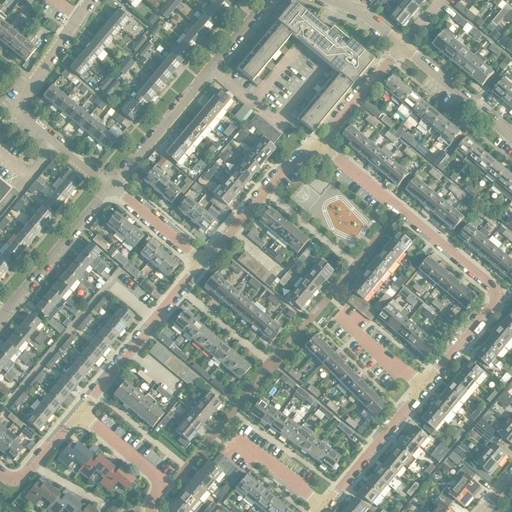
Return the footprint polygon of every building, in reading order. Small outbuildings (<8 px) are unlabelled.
[(169,0),(167,3),(175,10),(182,1),(180,0),(169,0)] [(217,0),(211,7),(221,16),(230,6),(222,0),(217,0)] [(419,10),(407,0),(406,0),(399,8),(411,19),(419,10)] [(427,0),(426,0),(407,0),(419,10),(427,0)] [(175,10),(167,3),(159,13),(166,20),(175,10)] [(465,16),(469,11),(459,3),(455,8),(465,16)] [(277,23),(237,70),(258,88),(262,83),(256,78),(265,67),(271,72),(275,67),(269,62),(278,52),(284,57),(288,52),(282,47),(291,36),(297,41),(329,68),(335,73),(326,84),(320,79),(316,84),(322,89),(313,99),(307,94),(303,99),(309,104),(300,115),(294,110),(290,115),(295,119),(304,127),(302,129),(310,136),(354,83),(361,74),(359,73),(370,59),(369,58),(334,28),(329,33),(317,23),(294,4),(278,23),(277,22),(277,23)] [(492,22),(497,27),(511,9),(507,5),(492,22)] [(221,16),(211,7),(203,17),(213,25),(221,16)] [(411,19),(399,8),(391,18),(403,28),(411,19)] [(110,21),(121,30),(129,20),(119,11),(110,21)] [(469,11),(465,16),(472,22),(476,17),(469,11)] [(464,29),(468,24),(458,16),(454,21),(464,29)] [(213,25),(203,17),(195,26),(205,35),(213,25)] [(50,21),(46,27),(55,33),(59,28),(50,21)] [(121,30),(110,21),(102,31),(113,40),(121,30)] [(3,22),(0,25),(0,41),(0,42),(11,29),(13,30),(16,27),(12,24),(9,27),(3,22)] [(155,36),(160,30),(156,26),(151,32),(155,36)] [(205,35),(195,26),(187,36),(197,45),(205,35)] [(474,37),(478,33),(473,28),(469,33),(474,37)] [(9,49),(19,36),(13,30),(11,29),(0,42),(9,49)] [(443,54),(455,40),(457,37),(448,30),(446,32),(445,32),(433,46),(443,54)] [(94,40),(104,49),(113,40),(102,31),(94,40)] [(495,31),(490,36),(497,42),(501,36),(495,31)] [(478,33),(474,37),(478,41),(482,36),(478,33)] [(19,36),(9,49),(17,55),(27,43),(29,44),(33,40),(29,37),(26,41),(19,36)] [(197,45),(187,36),(179,46),(189,54),(197,45)] [(136,43),(140,47),(145,40),(142,37),(136,43)] [(507,51),(511,46),(502,38),(497,44),(505,50),(507,51)] [(86,50),(96,59),(104,49),(94,40),(86,50)] [(455,40),(443,54),(453,62),(464,48),(455,40)] [(143,48),(146,51),(151,45),(148,42),(143,48)] [(27,43),(17,55),(25,62),(36,50),(29,44),(27,43)] [(136,43),(131,49),(135,53),(140,47),(136,43)] [(493,54),(497,49),(492,45),(488,50),(493,54)] [(189,54),(179,46),(171,55),(181,64),(189,54)] [(146,51),(143,48),(137,55),(141,58),(146,51)] [(464,48),(453,62),(462,71),(474,56),(464,48)] [(497,49),(493,54),(498,57),(502,53),(497,49)] [(78,60),(88,68),(96,59),(86,50),(78,60)] [(474,56),(462,71),(472,79),(484,65),(484,64),(486,61),(477,53),(474,56)] [(181,64),(171,55),(162,65),(173,74),(181,64)] [(127,57),(121,64),(129,70),(134,64),(127,57)] [(504,71),(511,61),(507,57),(499,67),(504,71)] [(88,68),(78,60),(69,69),(80,78),(88,68)] [(121,74),(118,77),(124,82),(128,78),(125,75),(129,70),(121,64),(116,70),(121,74)] [(173,74),(162,65),(154,75),(165,83),(173,74)] [(484,65),(472,79),(482,87),(494,73),(484,65)] [(66,79),(69,75),(65,71),(61,75),(66,79)] [(493,93),(503,102),(511,90),(511,85),(505,79),(506,78),(502,73),(490,88),(494,92),(493,93)] [(165,83),(154,75),(146,84),(157,93),(165,83)] [(104,82),(108,85),(113,79),(109,76),(104,82)] [(110,87),(114,90),(119,84),(121,86),(122,84),(127,88),(129,86),(124,82),(118,77),(115,81),(110,87)] [(391,100),(403,85),(393,77),(384,88),(385,89),(385,95),(391,100)] [(108,85),(104,82),(99,88),(103,91),(108,85)] [(80,91),(83,87),(79,83),(75,87),(80,91)] [(157,93),(146,84),(138,94),(148,103),(157,93)] [(400,107),(412,93),(403,85),(391,100),(400,107)] [(52,105),(61,94),(52,86),(43,97),(52,105)] [(83,87),(80,91),(84,95),(88,91),(83,87)] [(114,90),(110,87),(105,93),(109,96),(114,90)] [(511,90),(503,102),(511,109),(511,90)] [(211,100),(223,109),(231,100),(219,91),(211,100)] [(409,117),(422,101),(412,93),(400,107),(398,110),(408,118),(409,117)] [(61,94),(52,105),(61,113),(70,102),(61,94)] [(148,103),(138,94),(130,104),(140,112),(148,103)] [(98,106),(101,102),(97,98),(93,103),(98,106)] [(204,109),(215,119),(223,109),(211,100),(204,109)] [(419,125),(432,109),(422,101),(409,117),(419,125)] [(70,102),(61,113),(71,120),(80,110),(70,102)] [(101,102),(98,106),(102,110),(106,106),(101,102)] [(383,115),(370,104),(367,102),(363,106),(379,119),(383,115)] [(140,112),(130,104),(122,114),(132,122),(140,112)] [(244,105),(234,117),(240,122),(239,123),(241,125),(245,121),(246,120),(253,112),(244,105)] [(196,118),(207,128),(215,119),(204,109),(196,118)] [(432,128),(441,117),(432,109),(419,125),(428,133),(432,128)] [(80,110),(71,120),(80,128),(89,117),(80,110)] [(110,110),(103,119),(105,121),(109,116),(111,117),(114,113),(110,110)] [(111,117),(112,119),(107,126),(107,128),(109,130),(116,122),(120,125),(124,121),(114,113),(111,117)] [(253,128),(261,118),(257,115),(249,124),(253,128)] [(370,124),(373,120),(369,116),(365,121),(370,124)] [(89,117),(80,128),(89,136),(98,125),(89,117)] [(386,125),(390,120),(385,117),(381,121),(386,125)] [(441,117),(432,128),(441,136),(437,140),(438,141),(451,125),(441,117)] [(188,127),(200,137),(207,128),(196,118),(188,127)] [(257,131),(265,122),(261,118),(253,128),(257,131)] [(121,124),(126,129),(130,124),(125,120),(124,121),(121,124)] [(373,120),(370,124),(374,128),(378,123),(373,120)] [(390,120),(386,125),(391,129),(394,124),(390,120)] [(261,134),(269,125),(265,122),(257,131),(261,134)] [(227,129),(232,132),(235,128),(231,124),(227,129)] [(98,125),(89,136),(98,143),(107,133),(98,125)] [(265,138),(273,129),(269,125),(261,134),(265,138)] [(451,125),(438,141),(441,144),(443,142),(449,147),(461,133),(451,125)] [(181,137),(192,146),(200,137),(188,127),(181,137)] [(350,148),(361,135),(351,127),(340,140),(350,148)] [(232,132),(227,129),(223,133),(228,137),(232,132)] [(269,141),(277,132),(273,129),(265,138),(269,141)] [(236,134),(243,140),(247,135),(243,131),(241,130),(236,134)] [(277,132),(269,141),(273,145),(281,136),(277,132)] [(389,140),(393,136),(388,132),(384,136),(389,140)] [(107,133),(98,143),(108,151),(117,141),(107,133)] [(405,141),(409,136),(404,133),(401,137),(405,141)] [(243,140),(236,134),(233,139),(235,140),(239,144),(243,140)] [(361,135),(350,148),(360,156),(370,143),(361,135)] [(393,136),(389,140),(393,144),(397,140),(393,136)] [(409,136),(405,141),(410,145),(414,140),(409,136)] [(173,146),(184,155),(192,146),(181,137),(173,146)] [(458,150),(454,153),(464,162),(477,147),(467,138),(458,150)] [(253,149),(267,160),(275,150),(262,139),(253,149)] [(212,147),(216,151),(220,146),(215,143),(212,147)] [(370,143),(360,156),(369,164),(380,151),(370,143)] [(184,155),(173,146),(165,155),(176,165),(184,155)] [(216,151),(212,147),(208,152),(212,155),(216,151)] [(477,147),(464,162),(474,170),(477,166),(487,155),(477,147)] [(220,153),(227,159),(231,154),(224,148),(220,153)] [(408,156),(411,152),(407,148),(403,152),(408,156)] [(246,158),(259,169),(267,160),(253,149),(246,158)] [(424,157),(428,152),(423,149),(420,153),(424,157)] [(380,151),(369,164),(379,171),(389,159),(380,151)] [(411,152),(408,156),(412,160),(416,155),(411,152)] [(437,168),(447,155),(443,152),(433,164),(437,168)] [(227,159),(220,153),(217,157),(219,159),(223,163),(227,159)] [(447,155),(437,168),(442,172),(452,159),(447,155)] [(487,174),(496,163),(487,155),(477,166),(487,174)] [(238,167),(251,179),(259,169),(246,158),(238,167)] [(389,159),(379,171),(388,179),(399,167),(389,159)] [(152,189),(172,166),(166,161),(161,168),(156,165),(143,181),(152,189)] [(196,165),(203,171),(207,166),(200,161),(196,165)] [(492,186),(505,171),(496,163),(487,174),(496,182),(492,186)] [(47,168),(51,172),(55,167),(51,164),(47,168)] [(203,171),(196,165),(192,170),(197,174),(197,173),(199,175),(203,171)] [(175,169),(172,166),(152,189),(161,197),(171,185),(162,177),(169,169),(172,172),(175,169)] [(230,177),(243,188),(251,179),(238,167),(230,177)] [(399,167),(388,179),(398,188),(409,175),(399,167)] [(51,172),(47,168),(43,173),(47,177),(51,172)] [(204,172),(211,178),(215,173),(210,169),(208,168),(204,172)] [(433,178),(437,173),(433,169),(429,174),(433,178)] [(502,194),(511,182),(511,176),(505,171),(492,186),(502,194)] [(211,178),(204,172),(201,177),(207,182),(211,178)] [(63,182),(74,191),(82,182),(71,173),(63,182)] [(437,173),(433,178),(438,181),(442,177),(437,173)] [(455,182),(458,178),(454,174),(450,179),(455,182)] [(31,187),(36,190),(41,194),(45,189),(42,186),(46,182),(40,177),(35,182),(31,187)] [(221,186),(235,198),(243,188),(230,177),(221,186)] [(415,199),(426,187),(416,179),(406,191),(415,199)] [(0,203),(10,191),(0,182),(0,203)] [(56,191),(66,200),(74,191),(63,182),(56,191)] [(511,202),(511,201),(511,182),(502,194),(511,202)] [(171,185),(161,197),(171,205),(181,193),(171,185)] [(196,194),(201,188),(197,185),(193,190),(196,194)] [(452,194),(456,189),(452,185),(448,190),(452,194)] [(235,198),(221,186),(213,196),(214,197),(209,202),(222,212),(226,207),(227,207),(235,198)] [(469,195),(473,190),(468,186),(465,191),(469,195)] [(426,187),(415,199),(425,207),(435,195),(426,187)] [(456,189),(452,194),(457,197),(461,193),(456,189)] [(473,190),(469,195),(474,198),(477,194),(473,190)] [(48,200),(59,210),(66,200),(56,191),(48,200)] [(435,195),(425,207),(434,215),(445,203),(435,195)] [(186,218),(196,206),(187,198),(177,210),(186,218)] [(16,205),(20,209),(25,204),(20,200),(16,205)] [(40,210),(51,219),(59,210),(48,200),(40,210)] [(467,206),(472,210),(475,205),(471,201),(467,206)] [(488,211),(492,206),(487,202),(484,207),(488,211)] [(445,203),(434,215),(444,223),(455,210),(445,203)] [(20,209),(16,205),(12,209),(17,213),(20,209)] [(196,206),(186,218),(195,225),(206,214),(196,206)] [(492,206),(488,211),(493,214),(497,210),(492,206)] [(209,209),(206,214),(214,221),(218,217),(209,209)] [(268,230),(279,217),(270,209),(258,222),(268,230)] [(32,219),(43,228),(51,219),(40,210),(32,219)] [(455,210),(444,223),(454,231),(464,219),(455,210)] [(115,234),(124,222),(115,214),(105,226),(115,234)] [(206,214),(195,225),(205,233),(215,221),(206,214)] [(488,223),(491,219),(487,215),(483,219),(488,223)] [(277,238),(289,225),(279,217),(268,230),(277,238)] [(1,223),(5,227),(9,222),(4,219),(1,223)] [(25,228),(36,237),(43,228),(32,219),(25,228)] [(491,219),(488,223),(492,227),(496,223),(491,219)] [(124,241),(134,230),(124,222),(115,234),(124,241)] [(287,246),(298,232),(289,225),(277,238),(287,246)] [(468,246),(479,234),(469,225),(459,238),(468,246)] [(17,237),(28,246),(36,237),(25,228),(17,237)] [(134,230),(124,241),(133,249),(143,237),(134,230)] [(507,239),(510,235),(506,231),(502,235),(507,239)] [(256,245),(260,240),(250,232),(246,237),(256,245)] [(298,232),(287,246),(297,254),(308,240),(298,232)] [(390,242),(404,254),(412,244),(412,243),(416,238),(408,232),(404,237),(399,232),(390,242)] [(479,234),(468,246),(478,254),(488,242),(479,234)] [(102,249),(106,243),(97,236),(92,241),(102,249)] [(9,246),(20,255),(28,246),(17,237),(9,246)] [(260,240),(256,245),(261,248),(264,244),(260,240)] [(404,254),(390,242),(382,252),(396,263),(404,254)] [(488,242),(478,254),(487,262),(498,250),(488,242)] [(106,243),(102,249),(105,252),(110,246),(106,243)] [(149,262),(159,251),(149,243),(140,255),(149,262)] [(90,244),(82,254),(103,272),(107,268),(101,262),(96,258),(100,253),(90,244)] [(1,255),(12,265),(20,255),(9,246),(1,255)] [(413,261),(417,265),(431,249),(426,246),(422,251),(421,251),(413,261)] [(498,250),(487,262),(497,270),(507,257),(498,250)] [(158,270),(168,258),(159,251),(149,262),(158,270)] [(242,264),(250,255),(245,251),(237,260),(242,264)] [(275,261),(279,256),(275,252),(271,257),(275,261)] [(396,263),(382,252),(375,261),(388,273),(396,263)] [(100,275),(103,272),(82,254),(74,263),(85,272),(85,271),(89,266),(94,270),(100,275)] [(123,268),(127,263),(128,261),(119,254),(114,259),(123,267),(123,268)] [(0,257),(0,269),(5,274),(12,265),(1,255),(0,257)] [(250,255),(242,264),(247,268),(254,259),(250,255)] [(298,259),(303,263),(306,259),(302,255),(298,259)] [(279,256),(275,261),(279,265),(284,260),(279,256)] [(511,261),(507,257),(497,270),(506,278),(511,271),(511,261)] [(168,258),(158,270),(168,278),(178,266),(168,258)] [(428,279),(439,266),(429,258),(418,271),(428,279)] [(254,259),(247,268),(251,272),(258,263),(254,259)] [(303,263),(298,259),(294,264),(299,268),(303,263)] [(311,270),(324,282),(333,272),(319,261),(311,270)] [(388,273),(375,261),(367,271),(380,282),(388,273)] [(417,265),(413,261),(409,266),(414,269),(417,265)] [(234,271),(238,266),(233,262),(229,267),(234,271)] [(85,272),(74,263),(66,272),(77,281),(85,272)] [(127,263),(123,268),(123,267),(122,268),(135,279),(140,273),(132,267),(127,263)] [(258,263),(251,272),(255,276),(263,267),(258,263)] [(238,266),(234,271),(239,275),(242,270),(238,266)] [(438,287),(448,274),(439,266),(428,279),(438,287)] [(263,267),(255,276),(260,280),(268,271),(263,267)] [(324,282),(311,270),(303,280),(316,291),(324,282)] [(77,281),(81,284),(84,281),(85,281),(90,275),(85,271),(85,272),(77,281)] [(264,283),(272,274),(268,271),(260,280),(264,283)] [(380,282),(367,271),(359,280),(372,291),(380,282)] [(59,281),(69,290),(77,281),(66,272),(59,281)] [(214,295),(224,282),(215,274),(204,287),(214,295)] [(272,274),(264,283),(269,287),(277,278),(272,274)] [(282,278),(287,282),(291,278),(286,274),(282,278)] [(447,295),(458,282),(448,274),(438,287),(447,295)] [(397,280),(402,284),(406,279),(401,275),(397,280)] [(253,287),(256,282),(252,278),(248,283),(253,287)] [(287,282),(282,278),(278,283),(283,287),(287,282)] [(416,280),(413,278),(406,285),(409,288),(416,280)] [(143,288),(147,283),(144,280),(139,285),(143,288)] [(295,289),(309,301),(316,291),(303,280),(295,289)] [(355,293),(360,297),(364,301),(372,291),(359,280),(351,290),(355,293)] [(402,284),(397,280),(394,285),(398,288),(402,284)] [(51,290),(61,299),(69,290),(59,281),(51,290)] [(84,281),(81,284),(78,289),(85,294),(88,290),(92,293),(95,289),(85,281),(84,281)] [(224,282),(214,295),(223,303),(234,290),(224,282)] [(256,282),(253,287),(257,290),(261,286),(256,282)] [(457,302),(467,290),(458,282),(447,295),(457,302)] [(147,283),(143,288),(151,295),(155,290),(147,283)] [(417,292),(421,287),(416,284),(411,290),(416,294),(417,292)] [(389,289),(395,294),(399,289),(393,285),(389,289)] [(421,287),(417,292),(422,296),(426,291),(421,287)] [(309,301),(295,289),(290,296),(288,294),(284,300),(291,307),(293,305),(300,310),(309,301)] [(395,294),(389,289),(385,294),(390,298),(392,298),(395,294)] [(43,300),(54,308),(61,299),(51,290),(43,300)] [(234,290),(223,303),(233,311),(243,298),(234,290)] [(467,290),(457,302),(466,311),(477,298),(467,290)] [(360,297),(355,293),(347,303),(352,306),(360,297)] [(272,303),(276,298),(271,294),(267,299),(272,303)] [(408,303),(414,296),(411,294),(405,301),(408,303)] [(414,296),(408,303),(413,307),(416,302),(419,300),(414,296)] [(360,297),(352,306),(357,310),(364,301),(360,297)] [(98,304),(102,308),(108,301),(104,298),(98,304)] [(243,298),(233,311),(242,319),(253,306),(243,298)] [(276,298),(272,303),(276,307),(280,302),(276,298)] [(66,303),(77,313),(81,308),(76,305),(69,299),(66,303)] [(436,308),(440,303),(435,299),(431,304),(436,308)] [(54,308),(43,300),(35,309),(46,318),(54,308)] [(364,301),(357,310),(361,314),(369,305),(364,301)] [(393,301),(389,305),(399,313),(403,309),(393,301)] [(77,313),(66,303),(63,307),(69,312),(74,316),(77,313)] [(440,303),(436,308),(440,312),(444,307),(440,303)] [(102,308),(98,304),(93,310),(97,313),(102,308)] [(369,305),(361,314),(366,318),(373,309),(369,305)] [(388,327),(399,313),(389,305),(378,319),(388,327)] [(253,306),(242,319),(252,327),(263,314),(253,306)] [(114,317),(126,328),(134,318),(122,307),(114,317)] [(373,309),(366,318),(370,321),(378,312),(373,309)] [(291,319),(295,315),(290,310),(286,315),(291,319)] [(427,319),(431,314),(426,310),(422,315),(427,319)] [(173,324),(183,332),(193,320),(183,311),(173,324)] [(399,313),(388,327),(397,335),(409,321),(399,313)] [(263,314),(252,327),(261,335),(272,322),(263,314)] [(431,314),(427,319),(431,323),(435,318),(431,314)] [(22,325),(33,333),(40,324),(30,315),(22,325)] [(455,324),(459,319),(454,315),(450,320),(455,324)] [(88,317),(82,323),(86,326),(91,320),(88,317)] [(126,328),(114,317),(106,327),(118,337),(126,328)] [(500,328),(511,338),(511,322),(508,318),(500,328)] [(60,334),(64,329),(52,319),(48,325),(60,334)] [(192,340),(203,328),(193,320),(183,332),(192,340)] [(409,321),(397,335),(407,343),(418,329),(409,321)] [(272,322),(261,335),(271,343),(282,330),(272,322)] [(86,326),(82,323),(77,329),(81,332),(86,326)] [(15,334),(25,343),(33,333),(22,325),(15,334)] [(446,335),(450,330),(445,326),(441,331),(446,335)] [(118,337),(106,327),(98,336),(110,347),(118,337)] [(202,348),(212,336),(203,328),(192,340),(202,348)] [(492,337),(505,349),(511,340),(511,338),(500,328),(492,337)] [(418,329),(407,343),(416,351),(428,337),(418,329)] [(41,346),(47,339),(40,333),(34,341),(41,346)] [(7,343),(17,352),(25,343),(15,334),(7,343)] [(72,335),(66,342),(70,345),(76,339),(72,335)] [(110,347),(98,336),(90,346),(102,356),(110,347)] [(211,356),(222,343),(212,336),(202,348),(211,356)] [(313,356),(325,345),(316,336),(304,347),(313,356)] [(159,341),(165,346),(169,342),(162,337),(159,341)] [(428,337),(416,351),(426,359),(437,345),(428,337)] [(484,347),(500,361),(497,358),(505,349),(492,337),(484,347)] [(70,345),(66,342),(61,348),(65,351),(70,345)] [(0,351),(0,353),(9,361),(10,361),(17,352),(7,343),(0,351)] [(221,364),(231,351),(222,343),(211,356),(221,364)] [(153,357),(161,347),(157,344),(149,353),(153,357)] [(322,365),(333,354),(325,345),(313,356),(322,365)] [(102,356),(90,346),(82,355),(94,366),(102,356)] [(158,361),(166,351),(161,347),(153,357),(158,361)] [(500,361),(484,347),(475,357),(489,368),(492,364),(495,367),(500,361)] [(178,357),(182,353),(176,348),(172,352),(178,357)] [(166,351),(158,361),(163,365),(171,355),(166,351)] [(230,372),(241,359),(231,351),(221,364),(230,372)] [(22,356),(28,361),(32,357),(25,352),(22,356)] [(0,368),(2,370),(9,361),(0,353),(0,368)] [(188,358),(182,353),(178,357),(185,362),(188,358)] [(330,374),(342,362),(333,354),(322,365),(330,374)] [(56,355),(50,361),(54,364),(60,358),(56,355)] [(94,366),(82,355),(74,365),(86,375),(94,366)] [(171,355),(163,365),(167,368),(175,359),(171,355)] [(28,361),(22,356),(19,359),(32,370),(35,366),(28,361)] [(175,359),(167,368),(172,372),(180,363),(175,359)] [(241,359),(230,372),(240,380),(250,367),(241,359)] [(2,370),(7,374),(10,370),(14,365),(10,361),(9,361),(2,370)] [(54,364),(50,361),(45,367),(49,370),(54,364)] [(339,383),(351,371),(342,362),(330,374),(339,383)] [(180,363),(172,372),(176,376),(184,367),(180,363)] [(470,363),(462,373),(479,387),(479,386),(476,384),(478,381),(480,381),(482,381),(484,380),(485,379),(486,377),(486,375),(485,373),(484,372),(483,374),(470,363)] [(197,372),(200,369),(195,364),(192,368),(197,372)] [(86,375),(74,365),(66,374),(78,385),(86,375)] [(181,380),(189,371),(184,367),(176,376),(181,380)] [(207,374),(200,369),(197,372),(204,378),(207,374)] [(292,378),(296,373),(291,369),(287,374),(292,378)] [(6,374),(13,379),(16,376),(10,370),(7,374),(6,374)] [(143,380),(146,375),(140,370),(137,375),(143,380)] [(207,393),(211,396),(214,392),(189,371),(181,380),(186,384),(190,379),(195,384),(196,383),(207,393)] [(348,392),(360,380),(351,371),(339,383),(348,392)] [(296,373),(292,378),(296,381),(300,377),(296,373)] [(476,390),(479,387),(462,373),(454,382),(468,393),(470,390),(472,391),(474,391),(476,390)] [(13,379),(6,374),(3,378),(10,383),(13,379)] [(40,374),(34,380),(38,383),(43,377),(40,374)] [(78,385),(66,374),(58,384),(70,394),(78,385)] [(146,375),(143,380),(149,385),(152,381),(146,375)] [(286,384),(289,380),(283,375),(280,379),(286,384)] [(190,379),(186,384),(191,388),(195,384),(190,379)] [(216,388),(219,384),(213,379),(210,383),(216,388)] [(38,383),(34,380),(29,386),(33,389),(38,383)] [(289,380),(286,384),(292,390),(295,386),(289,380)] [(356,401),(368,389),(360,380),(348,392),(356,401)] [(446,392),(460,403),(462,400),(464,401),(466,401),(471,396),(468,393),(454,382),(446,392)] [(123,404),(134,391),(124,383),(113,396),(123,404)] [(501,396),(510,404),(511,402),(511,397),(511,396),(511,394),(511,390),(511,389),(511,383),(505,392),(501,396)] [(0,392),(6,398),(10,393),(0,384),(0,392)] [(70,394),(58,384),(50,393),(62,404),(70,394)] [(219,384),(216,388),(223,394),(226,390),(219,384)] [(311,394),(315,389),(310,385),(306,390),(311,394)] [(162,396),(166,392),(159,387),(156,391),(162,396)] [(304,402),(308,396),(299,388),(294,395),(304,402)] [(315,389),(311,394),(315,397),(319,393),(315,389)] [(365,409),(377,397),(368,389),(356,401),(365,409)] [(134,391),(123,404),(132,412),(143,399),(134,391)] [(489,395),(493,399),(497,394),(493,391),(489,395)] [(166,392),(162,396),(168,401),(172,397),(166,392)] [(438,401),(451,412),(460,403),(446,392),(438,401)] [(18,399),(22,402),(28,396),(24,393),(18,399)] [(62,404),(50,393),(42,403),(54,413),(62,404)] [(221,404),(211,396),(207,393),(199,402),(213,414),(221,404)] [(147,395),(144,399),(153,407),(156,403),(147,395)] [(493,399),(489,395),(485,400),(489,404),(493,399)] [(308,396),(304,402),(294,415),(299,420),(303,415),(301,414),(309,404),(311,405),(314,401),(308,396)] [(510,404),(501,396),(497,401),(507,409),(510,404)] [(377,397),(365,409),(374,418),(386,406),(377,397)] [(22,402),(18,399),(13,405),(17,408),(22,402)] [(143,399),(132,412),(142,420),(153,407),(144,399),(143,399)] [(187,409),(205,423),(213,414),(199,402),(196,399),(187,409)] [(260,420),(269,407),(259,400),(250,413),(260,420)] [(330,410),(334,405),(329,401),(325,406),(330,410)] [(430,410),(444,422),(451,412),(438,401),(430,410)] [(54,413),(42,403),(34,412),(47,423),(54,413)] [(334,405),(330,410),(335,414),(339,409),(334,405)] [(153,407),(142,420),(152,428),(163,415),(153,407)] [(270,428),(280,414),(269,407),(260,420),(270,428)] [(324,416),(327,412),(321,407),(318,411),(324,416)] [(205,423),(187,409),(179,419),(196,433),(205,423)] [(444,422),(430,410),(422,420),(435,431),(444,422)] [(174,415),(175,414),(170,411),(165,418),(169,421),(174,415)] [(47,423),(34,412),(26,422),(38,433),(47,423)] [(327,412),(324,416),(330,421),(333,417),(327,412)] [(20,429),(23,425),(10,414),(7,418),(20,429)] [(280,414),(270,428),(280,435),(290,421),(280,414)] [(477,418),(473,414),(469,419),(473,423),(477,418)] [(478,424),(487,432),(491,427),(485,422),(488,419),(485,416),(478,424)] [(349,426),(353,421),(349,417),(344,422),(349,426)] [(174,432),(181,437),(178,442),(186,449),(190,443),(189,442),(196,433),(179,419),(175,423),(179,426),(174,432)] [(290,421),(280,435),(290,442),(300,429),(290,421)] [(353,421),(349,426),(354,430),(358,425),(353,421)] [(0,440),(8,430),(0,423),(0,440)] [(343,432),(347,428),(340,423),(337,427),(343,432)] [(487,432),(478,424),(474,429),(483,437),(487,432)] [(511,428),(509,426),(505,431),(501,429),(497,433),(511,445),(511,428)] [(32,440),(36,435),(26,427),(23,432),(32,440)] [(300,429),(290,442),(300,450),(310,436),(312,434),(301,427),(300,429)] [(408,437),(420,448),(429,438),(416,427),(408,437)] [(347,428),(343,432),(349,437),(348,439),(358,447),(362,442),(352,434),(353,434),(347,428)] [(457,433),(461,437),(465,432),(461,429),(457,433)] [(8,430),(0,440),(0,452),(3,455),(13,443),(17,438),(8,430)] [(461,437),(457,433),(453,438),(457,441),(461,437)] [(310,436),(300,450),(311,457),(320,443),(310,436)] [(400,447),(412,457),(420,448),(408,437),(400,447)] [(485,454),(499,466),(507,456),(490,442),(486,447),(490,449),(485,454)] [(13,443),(3,455),(13,463),(23,451),(13,443)] [(320,443),(311,457),(321,464),(330,450),(320,443)] [(84,466),(92,457),(78,445),(74,450),(70,446),(58,460),(67,468),(75,459),(84,466)] [(392,456),(404,467),(408,470),(416,460),(412,457),(400,447),(392,456)] [(464,460),(467,455),(458,447),(454,452),(464,460)] [(330,450),(321,464),(331,472),(341,458),(330,450)] [(439,456),(443,459),(447,454),(443,450),(439,456)] [(211,463),(216,467),(224,457),(220,454),(211,463)] [(499,466),(485,454),(481,459),(478,456),(474,461),(491,475),(499,466)] [(384,466),(396,476),(404,467),(392,456),(384,466)] [(92,457),(84,466),(79,472),(89,480),(96,471),(105,478),(113,469),(99,457),(96,460),(92,457)] [(224,457),(216,467),(221,471),(229,461),(224,457)] [(209,461),(201,471),(214,482),(222,472),(221,471),(216,467),(211,463),(209,461)] [(229,461),(221,471),(222,472),(225,475),(234,465),(229,461)] [(427,469),(431,473),(436,467),(431,464),(427,469)] [(234,465),(225,475),(230,479),(238,469),(234,465)] [(376,475),(389,486),(396,476),(384,466),(376,475)] [(459,486),(473,497),(481,487),(473,480),(476,475),(466,466),(457,476),(462,482),(459,486)] [(113,469),(105,478),(100,484),(110,492),(118,483),(127,490),(135,481),(121,469),(118,472),(113,469)] [(238,469),(230,479),(235,483),(243,473),(238,469)] [(431,473),(427,469),(422,475),(427,478),(431,473)] [(193,481),(206,492),(214,482),(201,471),(193,481)] [(244,497),(256,484),(246,475),(235,489),(244,497)] [(368,485),(380,495),(389,486),(376,475),(368,485)] [(185,490),(198,501),(206,492),(193,481),(185,490)] [(223,490),(226,493),(232,487),(228,483),(223,490)] [(411,489),(415,492),(420,486),(416,483),(411,489)] [(52,505),(60,495),(45,484),(42,488),(37,484),(25,499),(35,507),(43,497),(52,505)] [(254,505),(265,491),(256,484),(244,497),(254,505)] [(380,495),(368,485),(359,494),(372,505),(380,495)] [(441,495),(452,504),(456,500),(465,507),(473,497),(459,486),(456,490),(449,486),(441,495)] [(415,492),(411,489),(407,494),(411,497),(415,492)] [(198,501),(185,490),(177,500),(190,511),(198,501)] [(226,493),(223,490),(217,496),(221,499),(226,493)] [(262,511),(264,511),(275,499),(265,491),(254,505),(262,511)] [(60,495),(52,505),(47,511),(48,511),(61,511),(64,510),(66,511),(76,511),(81,507),(67,495),(64,499),(60,495)] [(436,511),(452,511),(449,508),(452,504),(441,495),(433,505),(438,510),(436,511)] [(275,499),(264,511),(281,511),(285,508),(275,499)] [(347,509),(350,511),(366,511),(368,510),(356,499),(347,509)] [(188,511),(190,511),(177,500),(168,510),(171,511),(188,511)] [(232,511),(235,508),(229,503),(225,500),(223,504),(232,511)] [(399,502),(395,507),(399,511),(403,506),(399,502)] [(207,509),(210,511),(216,506),(212,503),(207,509)]
